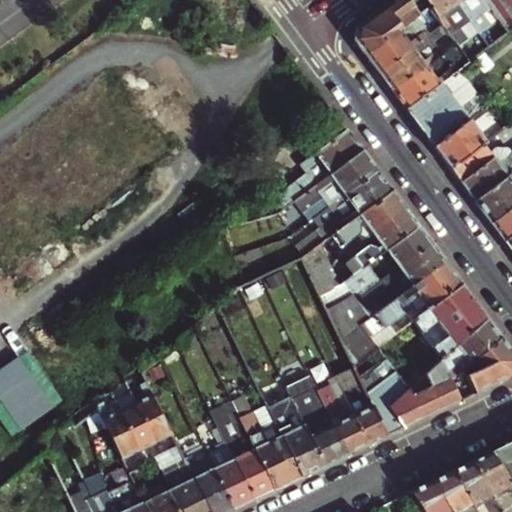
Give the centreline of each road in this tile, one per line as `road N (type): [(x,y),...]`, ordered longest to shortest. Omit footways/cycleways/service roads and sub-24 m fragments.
road 1 (residential): [(306,30),(511,302)]
road 2 (residential): [(300,511),(511,410)]
